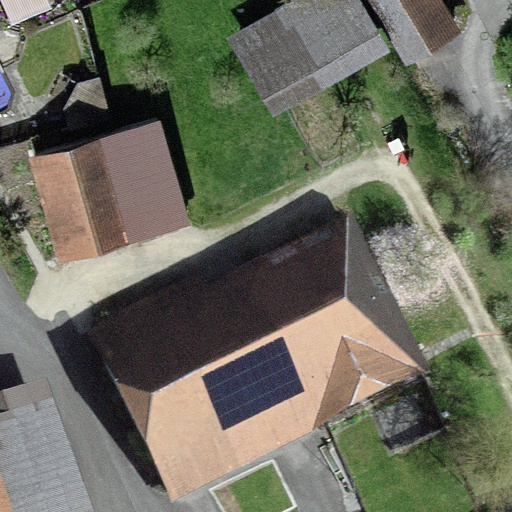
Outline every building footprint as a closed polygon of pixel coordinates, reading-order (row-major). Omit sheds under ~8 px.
[(348,0),(312,0),(226,47),(268,124),(382,61),(348,0)] [(356,0),(400,76),(463,40),(440,0),(356,0)] [(189,120),(32,159),(58,265),(216,226),(189,120)] [(357,229),(97,349),(172,510),(432,389),(357,229)] [(0,511),(65,511),(18,386),(0,392),(0,511)]
